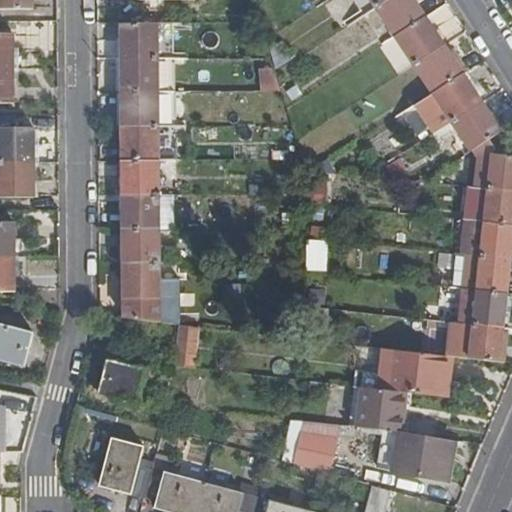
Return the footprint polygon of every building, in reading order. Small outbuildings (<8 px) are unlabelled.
[(0,0),(0,11),(32,11),(32,0),(0,0)] [(392,0),(371,0),(378,10),(392,0)] [(426,19),(412,0),(392,0),(378,10),(396,38),(426,19)] [(444,47),(426,19),(396,38),(415,67),(444,47)] [(159,60),(158,26),(123,26),(123,60),(159,60)] [(0,70),(14,71),(14,36),(0,36),(0,70)] [(463,75),(444,47),(415,67),(433,94),(463,75)] [(124,94),(159,95),(159,60),(123,60),(124,94)] [(257,92),(273,91),(271,66),(255,68),(257,92)] [(0,105),(14,106),(14,71),(0,70),(0,105)] [(452,123),(482,105),(463,75),(433,94),(452,123)] [(124,129),(159,129),(159,95),(124,94),(124,129)] [(471,152),(501,134),(482,105),(452,123),(471,152)] [(283,129),(295,129),(288,108),(288,107),(275,107),(283,129)] [(0,129),(0,138),(0,164),(35,164),(34,129),(0,129)] [(125,164),(160,163),(159,129),(124,129),(125,164)] [(501,135),(501,134),(471,152),(472,154),(473,152),(488,144),(501,135)] [(489,191),(511,194),(511,159),(498,157),(498,154),(495,154),(488,144),(473,152),(479,162),(477,190),(489,191)] [(125,197),(160,197),(160,163),(125,164),(125,197)] [(35,164),(0,164),(1,200),(35,199),(35,164)] [(301,202),(323,203),(324,177),(303,175),(301,202)] [(486,225),(511,228),(511,194),(489,191),(486,225)] [(125,231),(160,231),(160,197),(125,197),(125,231)] [(483,259),(511,262),(511,228),(486,225),(466,223),(462,257),(483,259)] [(0,224),(0,258),(17,259),(17,224),(0,224)] [(126,266),(161,265),(160,231),(125,231),(126,266)] [(323,271),(325,239),(304,238),(303,270),(323,271)] [(17,259),(0,258),(0,292),(17,292),(17,259)] [(480,293),(510,296),(511,271),(511,262),(483,259),(480,293)] [(161,300),(161,265),(126,266),(126,300),(126,320),(161,324),(161,300)] [(507,319),(510,296),(480,293),(465,291),(461,325),(476,327),(506,331),(507,319)] [(32,335),(0,325),(0,361),(23,368),(32,335)] [(192,369),(197,328),(179,326),(174,367),(192,369)] [(502,364),(506,331),(476,327),(472,360),(502,364)] [(395,370),(398,352),(383,350),(380,369),(395,370)] [(407,394),(444,399),(449,357),(398,352),(395,370),(380,369),(377,391),(407,394)] [(449,399),(455,358),(449,357),(444,399),(449,399)] [(135,404),(144,371),(109,361),(100,395),(135,404)] [(401,436),(407,394),(377,391),(365,389),(360,431),(401,436)] [(450,481),(454,442),(401,436),(397,474),(450,481)] [(387,511),(393,493),(374,488),(368,511),(311,511),(140,467),(146,447),(114,438),(101,486),(123,492),(125,483),(134,486),(132,494),(158,501),(156,509),(168,511),(387,511)] [(296,467),(331,476),(340,442),(304,438),(296,467)] [(125,483),(123,492),(132,494),(134,486),(125,483)]
